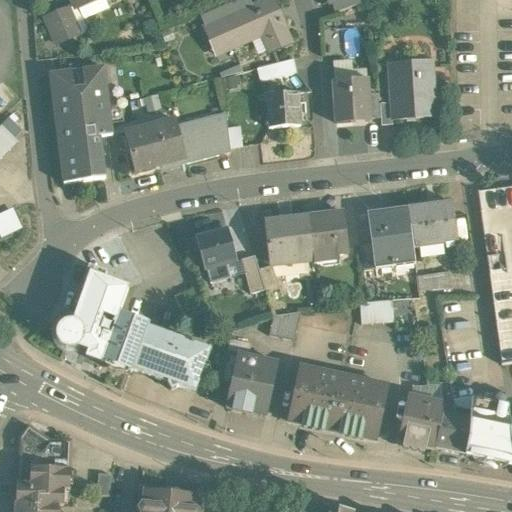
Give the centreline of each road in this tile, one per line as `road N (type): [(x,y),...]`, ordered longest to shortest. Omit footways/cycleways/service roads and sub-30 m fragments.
road 1 (unclassified): [(2,368),(67,409),(197,464),(509,511)]
road 2 (residential): [(34,286),(67,245),(136,205),(511,154)]
road 3 (unknown): [(490,379),(457,162)]
